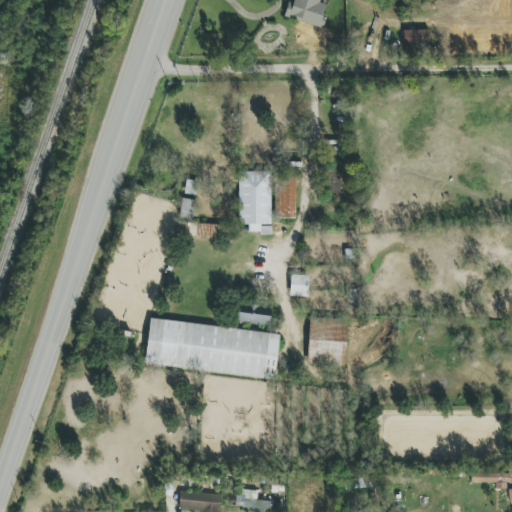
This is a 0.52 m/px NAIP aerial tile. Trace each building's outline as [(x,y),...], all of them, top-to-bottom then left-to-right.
[(323,28),(326,18),(324,11),(326,4),(320,3),(320,0),(294,0),(294,1),(288,3),(284,17),(323,28)] [(404,45),(429,44),(429,30),(403,30),(404,45)] [(339,170),(327,171),(328,194),(340,193),(339,170)] [(238,225),(249,225),(249,232),(260,232),(260,225),(270,225),(271,172),(238,172),(238,225)] [(295,174),(275,175),(275,219),(296,219),(295,174)] [(180,216),(193,218),(195,200),(182,199),(180,216)] [(221,225),(196,223),(195,237),(220,239),(221,225)] [(308,297),(309,275),(290,275),(290,296),(308,297)] [(308,364),(345,365),(346,319),(309,318),(308,364)] [(279,333),(150,320),(145,365),(275,379),(279,333)] [(510,482),(510,473),(471,474),(471,483),(510,482)] [(365,479),(345,480),(345,489),(365,488),(365,479)] [(257,491),(238,490),(237,508),(270,509),(270,501),(257,501),(257,491)] [(219,511),(220,494),(180,493),(179,510),(203,510),(202,511),(219,511)]
